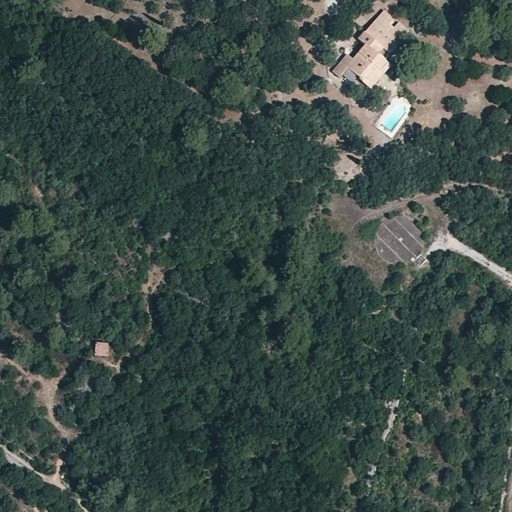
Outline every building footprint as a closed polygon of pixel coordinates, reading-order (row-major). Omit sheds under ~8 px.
[(394,19),(384,10),(380,15),(390,24),(394,19)] [(390,24),(380,15),(358,39),(365,46),(359,53),(362,55),(356,62),(353,59),(347,54),(337,66),(344,72),(348,68),(367,85),(386,62),(384,60),(404,36),(390,24)] [(362,55),(359,53),(353,59),(356,62),(362,55)] [(385,73),(380,69),(367,85),(371,89),(385,73)] [(466,195),(456,193),(455,193),(453,199),(464,202),(466,195)] [(425,241),(423,233),(421,228),(418,224),(416,222),(411,218),(408,217),(401,216),(393,216),(386,219),(384,220),(382,222),(378,227),(376,232),(375,238),(375,242),(375,247),(378,253),(381,257),(383,260),(389,263),(392,264),(399,266),(405,265),(409,264),(412,262),(418,268),(426,260),(421,254),(423,250),(425,241)] [(109,344),(95,343),(94,356),(108,357),(109,344)]
